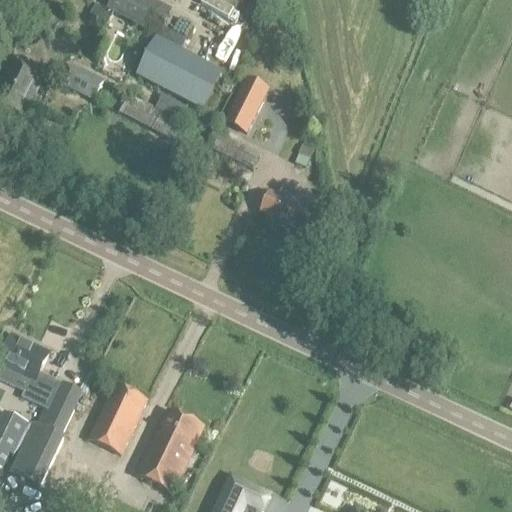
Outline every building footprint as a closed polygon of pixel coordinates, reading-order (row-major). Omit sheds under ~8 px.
[(96,8),(90,19),(107,28),(113,17),(159,41),(161,37),(165,30),(172,15),(173,13),(146,0),(112,0),(106,14),(96,8)] [(254,22),(210,1),(202,17),(247,38),(254,22)] [(156,40),(136,79),(203,114),(223,76),(156,40)] [(0,87),(0,108),(25,120),(44,80),(11,64),(0,87)] [(71,67),(60,88),(96,106),(106,84),(71,67)] [(242,93),(225,126),(247,137),(257,116),(258,115),(263,105),(263,104),(242,93)] [(128,97),(119,115),(152,132),(187,152),(197,133),(180,124),(156,111),(128,97)] [(215,135),(210,145),(208,150),(217,154),(253,172),(260,157),(233,144),(215,135)] [(261,215),(305,235),(314,216),(311,215),(314,208),(309,206),(311,201),(284,188),(279,200),(270,196),(261,215)] [(0,383),(25,395),(22,401),(45,412),(58,385),(40,377),(49,357),(12,340),(0,366),(0,383)] [(45,412),(38,428),(60,438),(61,439),(72,416),(82,396),(58,385),(45,412)] [(147,405),(114,389),(89,443),(122,459),(147,405)] [(29,427),(4,415),(0,424),(0,471),(3,473),(10,457),(14,459),(29,427)] [(173,496),(203,432),(168,415),(137,480),(173,496)] [(34,426),(10,476),(40,490),(64,440),(61,439),(60,438),(38,428),(34,426)] [(235,484),(222,511),(267,511),(273,501),(235,484)] [(92,511),(133,511),(98,498),(92,511)]
